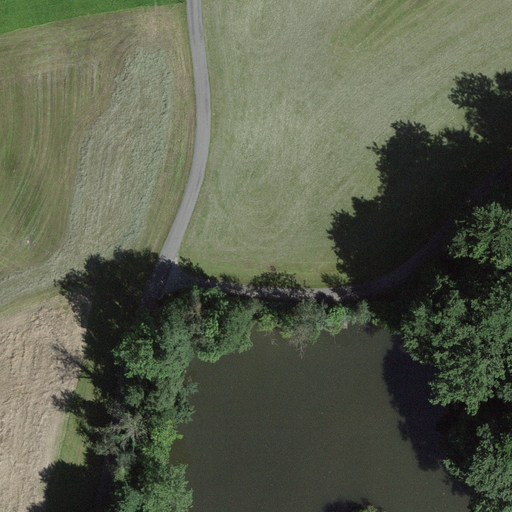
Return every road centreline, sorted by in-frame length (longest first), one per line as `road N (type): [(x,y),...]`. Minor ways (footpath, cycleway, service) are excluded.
road 1 (track): [(511,158),(491,172),(412,276),(368,294),(267,296),(162,277)]
road 2 (track): [(162,277),(204,152),(196,0)]
road 3 (track): [(162,277),(115,431),(102,511)]
